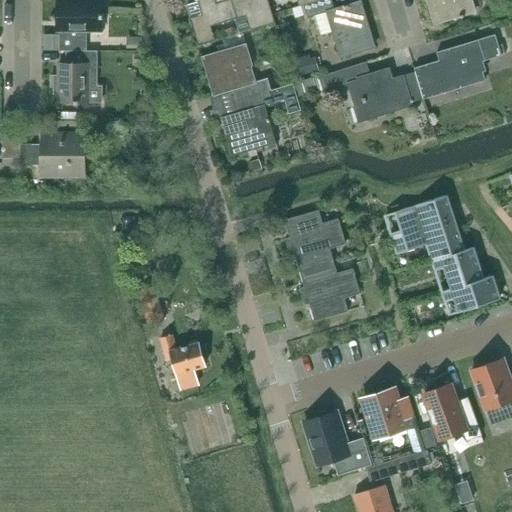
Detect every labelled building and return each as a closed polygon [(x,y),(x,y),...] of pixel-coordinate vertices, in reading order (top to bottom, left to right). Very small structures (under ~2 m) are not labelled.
[(85,2),(58,2),(58,32),(59,32),(60,51),(86,51),(86,31),(102,31),(101,0),(85,0),(85,2)] [(196,0),(197,2),(187,5),(199,46),(216,41),(211,26),(245,16),(249,31),(274,23),(267,0),(258,0),(252,2),(250,0),(196,0)] [(331,0),(326,0),(304,7),(307,18),(315,16),(321,36),(332,33),(340,58),(374,48),(361,3),(335,10),(331,0)] [(427,0),(435,24),(475,12),(471,0),(427,0)] [(440,61),(414,69),(415,72),(424,100),(447,93),(445,88),(464,82),(466,87),(485,81),(479,63),(502,56),(496,36),(479,41),(438,53),(440,61)] [(137,37),(127,37),(127,49),(143,49),(143,37),(137,37)] [(244,44),(202,57),(213,96),(230,91),(234,102),(271,91),(267,80),(256,82),(244,44)] [(59,78),(52,78),(53,96),(58,96),(58,103),(88,103),(88,102),(102,102),(102,87),(98,87),(97,52),(66,52),(66,65),(58,65),(59,78)] [(310,55),(293,60),(298,77),(320,71),(316,57),(311,58),(310,55)] [(424,100),(415,72),(403,76),(404,81),(394,84),(390,68),(370,73),(367,63),(323,76),(327,90),(347,84),(354,106),(353,106),(358,123),(412,107),(411,103),(424,100)] [(308,80),(294,84),(298,96),(309,93),(310,88),(308,80)] [(294,84),(271,91),(275,103),(286,100),(287,104),(298,100),(294,84)] [(275,103),(271,91),(234,102),(237,113),(220,118),(232,157),(275,145),(263,107),(275,103)] [(142,122),(133,122),(133,137),(142,137),(142,122)] [(0,134),(0,158),(21,159),(21,134),(0,134)] [(22,144),(22,165),(41,166),(41,176),(85,176),(85,135),(41,135),(41,145),(22,144)] [(455,219),(447,195),(401,210),(396,212),(402,230),(391,233),(394,244),(405,240),(403,236),(455,219)] [(288,247),(342,231),(338,219),(323,223),(319,210),(285,220),(290,237),(286,239),(288,247)] [(464,250),(455,219),(403,236),(405,240),(394,244),(398,254),(427,245),(432,260),(464,250)] [(346,244),(342,231),(288,247),(290,255),(295,254),(300,271),(334,261),(330,248),(346,244)] [(451,289),(484,278),(474,247),(464,250),(432,260),(436,271),(444,268),(451,289)] [(302,297),(357,281),(353,269),(337,273),(334,261),(300,271),(305,287),(300,288),(302,297)] [(501,300),(493,275),(484,278),(451,289),(442,292),(446,302),(454,299),(459,313),(501,300)] [(357,281),(302,297),(305,305),(310,304),(315,321),(348,311),(344,298),(360,294),(357,281)] [(155,287),(139,291),(148,326),(153,325),(165,321),(155,287)] [(173,336),(162,338),(168,361),(173,359),(181,389),(198,385),(194,369),(206,366),(199,343),(176,349),(173,336)] [(503,359),(472,370),(486,410),(511,400),(511,382),(503,359)] [(457,402),(450,384),(424,394),(441,440),(464,431),(468,441),(482,435),(468,398),(457,402)] [(398,401),(394,390),(364,399),(376,437),(406,428),(404,420),(414,416),(408,398),(398,401)] [(346,443),(337,412),(305,422),(318,465),(334,461),(338,475),(372,464),(363,438),(346,443)] [(431,428),(420,431),(426,449),(437,446),(431,428)] [(428,450),(412,455),(416,468),(432,464),(432,463),(428,450)] [(397,459),(366,468),(370,482),(401,473),(397,459)] [(468,481),(456,485),(459,494),(471,490),(468,481)] [(393,511),(385,486),(355,495),(359,511),(393,511)]
